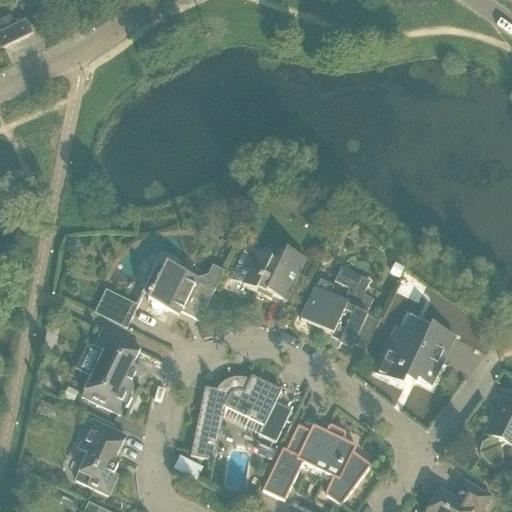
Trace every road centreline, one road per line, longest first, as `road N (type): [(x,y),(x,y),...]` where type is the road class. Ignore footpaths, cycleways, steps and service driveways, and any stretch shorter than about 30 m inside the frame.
road 1 (residential): [(415,464),(392,428),(291,350),(253,341),(181,363),(171,377),(153,476),(154,496),(168,511)]
road 2 (residential): [(0,94),(172,0)]
road 3 (residential): [(415,464),(491,362)]
